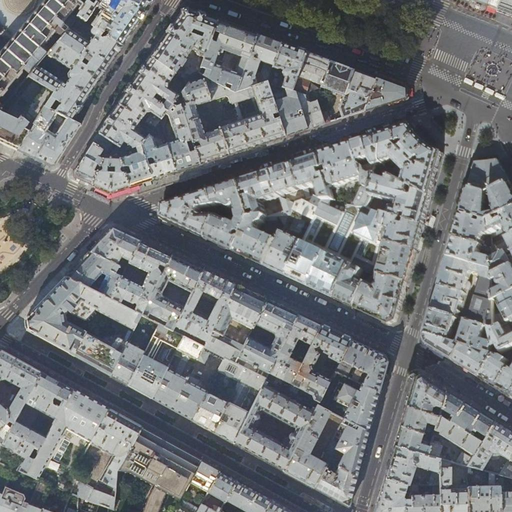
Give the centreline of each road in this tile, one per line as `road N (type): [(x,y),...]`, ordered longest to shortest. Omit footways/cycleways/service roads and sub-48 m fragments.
road 1 (residential): [(0,333),(320,511)]
road 2 (residential): [(106,209),(442,93)]
road 3 (residential): [(406,348),(106,209)]
road 4 (tertiary): [(476,106),(406,348)]
road 5 (primary): [(208,0),(437,86)]
road 6 (residential): [(172,0),(52,186)]
road 7 (tertiary): [(406,348),(360,511)]
road 8 (residential): [(0,322),(106,209)]
road 9 (residential): [(511,414),(406,348)]
